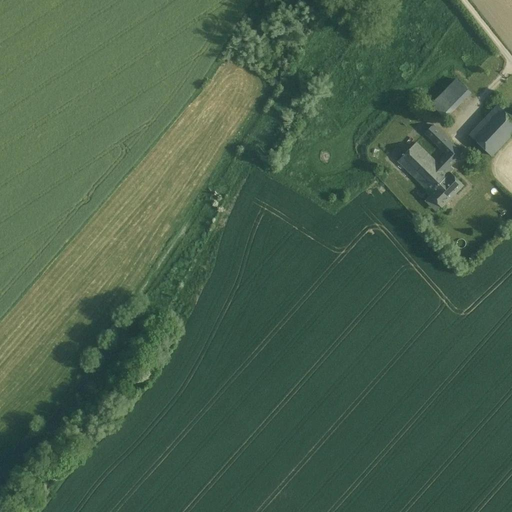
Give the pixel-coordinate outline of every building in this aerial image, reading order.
[(470,93),(457,80),(451,85),(465,99),(470,93)] [(465,99),(451,85),(432,105),(445,118),(465,99)] [(511,119),(502,110),(475,139),(492,156),(511,134),(511,119)] [(461,154),(433,126),(426,133),(447,154),(438,164),(449,174),(450,173),(451,173),(453,171),(449,166),(460,155),(461,154)] [(438,164),(417,143),(398,161),(430,193),(449,174),(438,164)] [(460,155),(449,166),(453,171),(464,160),(460,155)] [(430,193),(428,195),(442,208),(464,186),(451,173),(450,173),(449,174),(430,193)]
